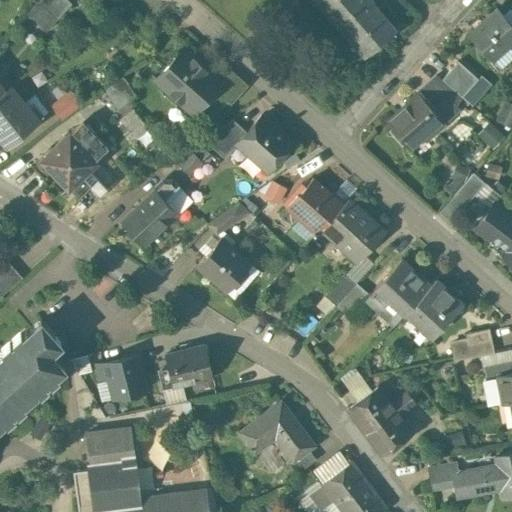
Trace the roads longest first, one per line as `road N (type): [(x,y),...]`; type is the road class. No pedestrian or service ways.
road 1 (residential): [(0,195),(306,382),(409,511)]
road 2 (residential): [(511,302),(331,137)]
road 3 (residential): [(331,137),(174,0)]
road 4 (residential): [(331,137),(455,0)]
